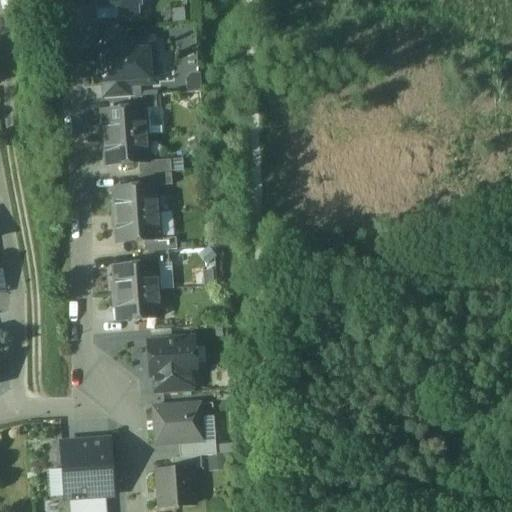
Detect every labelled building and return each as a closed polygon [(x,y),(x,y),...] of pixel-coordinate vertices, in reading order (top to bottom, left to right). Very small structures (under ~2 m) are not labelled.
[(95,0),(96,9),(139,6),(142,5),(141,0),(95,0)] [(139,6),(117,7),(118,19),(140,18),(139,6)] [(100,33),(101,45),(126,43),(125,31),(100,33)] [(126,43),(101,45),(104,89),(140,86),(157,84),(154,41),(126,43)] [(140,86),(104,89),(105,100),(140,97),(140,86)] [(156,97),(133,99),(134,111),(144,110),(157,109),(156,97)] [(134,111),(102,113),(104,140),(146,136),(144,110),(134,111)] [(146,136),(104,140),(106,166),(139,163),(148,163),(146,136)] [(148,163),(139,163),(140,175),(172,173),(171,161),(148,163)] [(172,174),(140,177),(141,188),(156,187),(173,186),(172,174)] [(141,188),(114,191),(116,217),(158,214),(156,187),(141,188)] [(158,214),(116,217),(118,243),(144,241),(160,240),(158,214)] [(160,240),(144,241),(145,253),(177,251),(176,239),(160,240)] [(169,253),(145,254),(146,266),(156,266),(169,264),(169,253)] [(146,266),(114,269),(116,295),(158,292),(156,266),(146,266)] [(158,292),(116,295),(118,321),(160,318),(158,292)] [(192,341),(151,344),(152,362),(150,364),(150,368),(152,370),(153,376),(191,373),(195,373),(194,364),(193,349),(192,341)] [(204,349),(193,349),(194,364),(206,363),(206,362),(205,349),(204,349)] [(191,373),(155,376),(156,396),(192,393),(191,373)] [(201,405),(153,408),(156,446),(179,445),(204,443),(201,405)] [(110,441),(62,444),(66,500),(70,500),(106,497),(114,497),(110,441)] [(204,443),(179,445),(180,459),(201,457),(216,456),(215,442),(204,443)] [(180,459),(173,459),(174,471),(191,470),(202,469),(201,457),(180,459)] [(174,471),(158,472),(161,508),(194,506),(191,470),(174,471)] [(106,511),(106,497),(70,500),(71,511),(106,511)]
